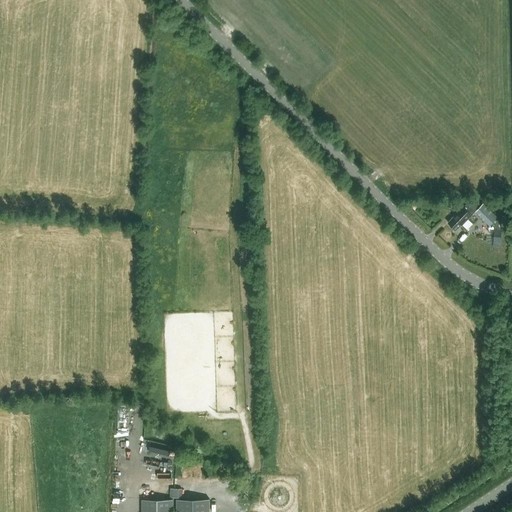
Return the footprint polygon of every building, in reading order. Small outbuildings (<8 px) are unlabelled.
[(272,34),(263,43),(272,52),(281,43),(272,34)] [(464,206),(463,205),(454,214),(455,215),(447,222),(456,229),(461,224),(462,225),(475,211),(490,224),(498,216),(483,202),(479,207),(472,202),(469,205),(467,203),(464,206)] [(492,246),(500,247),(502,228),(494,227),(492,246)] [(173,511),(173,499),(142,499),(141,511),(173,511)] [(209,511),(209,499),(176,499),(176,511),(209,511)]
